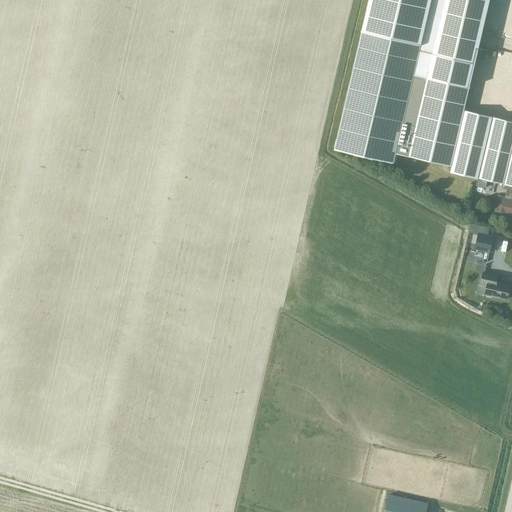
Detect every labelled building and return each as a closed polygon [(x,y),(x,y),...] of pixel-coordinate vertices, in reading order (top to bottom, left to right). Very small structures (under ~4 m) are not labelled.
[(368,0),(334,150),(393,163),(395,153),(451,167),(450,172),(477,179),(477,178),(507,186),(505,197),(504,197),(498,196),(494,211),(511,215),(511,122),(464,111),(489,0),(368,0)] [(488,41),(511,45),(511,34),(489,31),(488,41)] [(477,233),(474,249),(489,252),(493,237),(477,233)] [(496,277),(481,273),(479,285),(485,286),(483,296),(505,300),(508,286),(495,283),(496,277)] [(383,511),(425,511),(428,503),(388,494),(383,511)]
